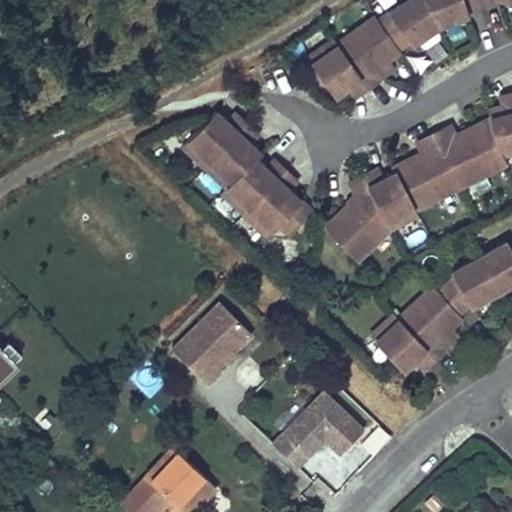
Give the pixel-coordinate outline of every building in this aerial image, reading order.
[(438,24),(425,0),(404,0),(377,19),(397,48),(398,47),(409,39),(411,43),(438,24)] [(481,5),(479,0),(425,0),(438,24),(468,13),(467,10),(481,5)] [(397,48),(377,19),(375,14),(336,41),(335,42),(366,87),(378,78),(373,70),(388,59),(400,51),(398,47),(397,48)] [(366,87),(335,42),(336,41),(333,37),(307,55),(334,94),(334,95),(334,94),(347,86),(354,95),(366,87)] [(388,59),(373,70),(378,78),(394,67),(388,59)] [(511,152),(511,92),(500,95),(503,106),(487,110),(490,118),(491,118),(500,155),(502,155),(511,152)] [(227,120),(216,110),(182,144),(205,166),(246,122),(235,112),(227,120)] [(500,155),(491,118),(490,118),(456,136),(450,124),(433,133),(460,186),(506,163),(502,155),(500,155)] [(258,133),(246,122),(205,166),(226,186),(227,186),(255,157),(256,158),(261,152),(249,141),(258,133)] [(460,186),(433,133),(416,141),(422,153),(392,167),(394,171),(395,171),(414,209),(415,209),(460,186)] [(285,169),(274,159),(266,167),(256,158),(255,157),(227,186),(226,186),(221,191),(244,212),(285,169)] [(414,209),(395,171),(394,171),(381,178),(376,168),(363,175),(389,228),(390,227),(417,214),(415,209),(414,209)] [(312,210),(288,188),(296,180),(285,169),(244,212),(267,235),(279,223),(290,233),(312,210)] [(389,228),(363,175),(349,181),(356,195),(324,226),(356,260),(389,228)] [(511,244),(509,245),(507,241),(479,256),(498,290),(511,282),(511,244)] [(498,290),(479,256),(451,272),(454,277),(438,291),(458,313),(469,304),(470,306),(498,290)] [(438,291),(432,285),(397,317),(397,318),(434,357),(445,347),(438,340),(451,327),(462,317),(458,313),(438,291)] [(257,333),(220,297),(170,348),(208,385),(221,372),(218,369),(226,360),(231,365),(242,354),(239,351),(257,333)] [(434,357),(397,318),(397,317),(394,313),(370,335),(403,370),(415,360),(422,368),(434,357)] [(458,335),(451,327),(438,340),(445,347),(458,335)] [(0,383),(21,363),(0,342),(0,383)] [(271,441),(300,467),(325,439),(346,457),(372,427),(321,383),(271,441)] [(183,511),(211,481),(172,446),(121,503),(130,511),(183,511)] [(183,511),(192,511),(216,486),(211,481),(183,511)]
